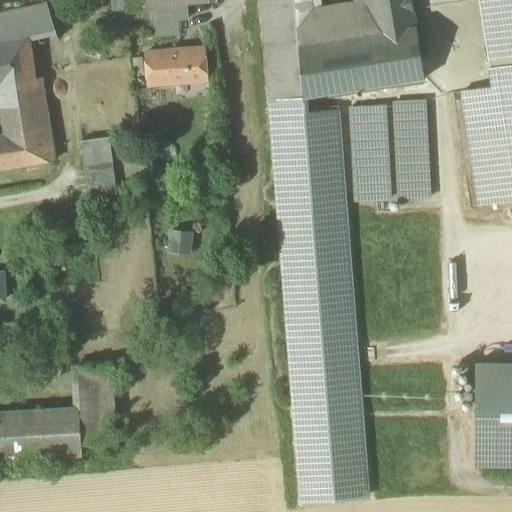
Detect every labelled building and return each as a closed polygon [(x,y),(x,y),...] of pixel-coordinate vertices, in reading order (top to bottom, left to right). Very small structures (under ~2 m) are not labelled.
[(145,0),(111,0),(112,11),(146,8),(145,0)] [(260,0),(270,103),(303,98),(295,11),(293,0),(260,0)] [(293,0),(295,11),(321,9),(320,0),(293,0)] [(425,78),(411,0),(372,0),(353,3),(321,9),(295,11),(303,98),(306,97),(425,78)] [(511,0),(479,0),(490,69),(511,65),(511,0)] [(0,42),(30,37),(31,47),(58,39),(45,3),(0,12),(0,42)] [(150,7),(152,22),(176,20),(187,19),(186,4),(150,7)] [(176,20),(152,22),(152,36),(177,33),(176,20)] [(0,135),(0,168),(55,160),(42,77),(36,78),(31,47),(30,37),(0,42),(0,100),(4,135),(0,135)] [(204,50),(183,52),(186,81),(206,79),(204,50)] [(150,84),(186,81),(183,52),(147,55),(150,84)] [(511,65),(490,69),(492,87),(461,92),(479,205),(511,199),(511,65)] [(306,113),(306,97),(303,98),(270,103),(269,103),(300,502),(368,496),(338,111),(306,113)] [(393,104),(398,199),(408,198),(429,197),(425,102),(403,103),(393,104)] [(350,108),(355,202),(369,201),(389,200),(384,106),(364,107),(350,108)] [(82,141),(89,199),(116,196),(109,138),(82,141)] [(193,232),(169,230),(167,252),(191,254),(193,232)] [(81,407),(79,407),(81,446),(115,444),(111,363),(78,365),(81,407)] [(511,363),(475,364),(474,465),(511,465),(511,363)] [(460,369),(457,365),(452,366),(450,370),(453,374),(458,373),(460,369)] [(467,377),(464,373),(459,374),(458,378),(461,382),(465,381),(467,377)] [(463,394),(460,391),(455,391),(454,396),(457,399),(461,399),(463,394)] [(473,394),(470,391),(466,391),(464,396),(467,400),(472,399),(473,394)] [(463,406),(460,402),(455,402),(454,407),(457,411),(461,410),(463,406)] [(0,412),(0,429),(2,460),(82,455),(81,446),(79,407),(0,412)]
